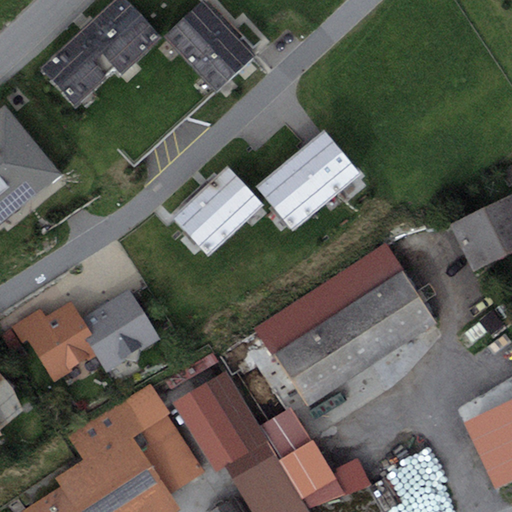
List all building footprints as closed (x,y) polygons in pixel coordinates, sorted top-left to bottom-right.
[(127,0),(111,0),(40,67),(75,105),(116,66),(122,73),(161,36),(127,0)] [(202,0),(164,37),(190,64),(230,26),(205,0),(202,0)] [(190,64),(216,91),(256,53),(230,26),(190,64)] [(5,105),(0,108),(0,225),(62,175),(5,105)] [(325,130),(257,187),(294,230),(362,173),(325,130)] [(229,166),(174,217),(211,256),(265,204),(229,166)] [(511,192),(450,223),(474,270),(511,251),(511,192)] [(383,243),(255,327),(307,406),(436,321),(383,243)] [(130,289),(79,319),(100,355),(108,369),(159,338),(130,289)] [(53,382),(100,355),(79,319),(69,302),(45,316),(41,309),(12,326),(22,342),(28,339),(53,382)] [(261,424),(227,370),(174,403),(216,472),(224,467),(252,511),(309,511),(301,499),(335,478),(291,406),(261,424)] [(0,430),(0,429),(0,425),(27,403),(0,372),(0,430)] [(68,435),(84,460),(130,431),(170,492),(202,471),(166,415),(170,412),(150,382),(68,435)] [(176,511),(181,509),(170,492),(130,431),(84,460),(56,478),(61,486),(77,511),(176,511)] [(77,511),(61,486),(22,511),(77,511)] [(247,511),(238,496),(210,511),(247,511)]
